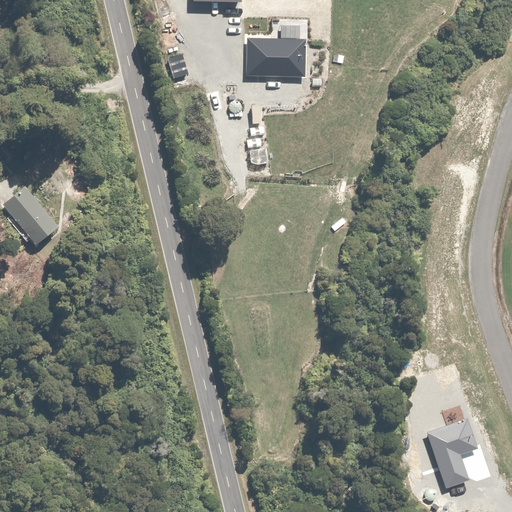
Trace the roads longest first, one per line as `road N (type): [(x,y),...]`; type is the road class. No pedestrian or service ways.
road 1 (tertiary): [(109,0),(231,511)]
road 2 (residential): [(511,389),(479,281),(481,234),(511,110)]
